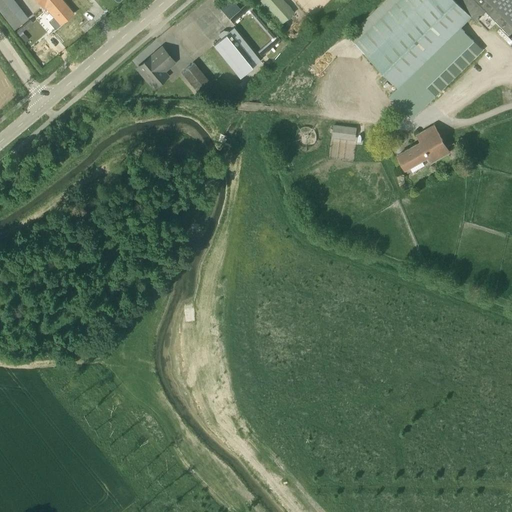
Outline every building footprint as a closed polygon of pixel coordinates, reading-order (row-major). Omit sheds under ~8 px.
[(7,0),(0,0),(0,10),(15,30),(31,18),(22,7),(16,11),(7,0)] [(34,0),(43,9),(52,0),(34,0)] [(55,28),(73,13),(61,0),(57,0),(47,9),(54,18),(50,22),(55,28)] [(232,0),(228,0),(219,7),(229,19),(241,9),(232,0)] [(260,0),(282,24),(294,12),(283,0),(260,0)] [(384,0),(348,36),(398,88),(460,27),(472,16),(455,0),(384,0)] [(455,0),(472,16),(476,21),(484,13),(507,37),(511,32),(511,30),(482,0),(455,0)] [(511,0),(482,0),(511,30),(511,0)] [(253,8),(249,12),(259,24),(256,27),(262,34),(251,43),(262,56),(280,40),(253,8)] [(460,27),(398,88),(390,96),(412,119),(436,96),(427,87),(474,41),(460,27)] [(240,78),(261,62),(235,29),(214,46),(240,78)] [(168,67),(174,62),(162,48),(156,53),(158,54),(146,64),(144,63),(138,68),(154,87),(166,76),(162,72),(168,67)] [(193,62),(182,72),(199,93),(211,83),(193,62)] [(299,78),(295,96),(352,107),(356,89),(299,78)] [(407,170),(429,157),(432,163),(450,152),(434,124),(415,135),(420,143),(398,156),(407,170)] [(355,138),(356,128),(334,125),(332,135),(355,138)]
